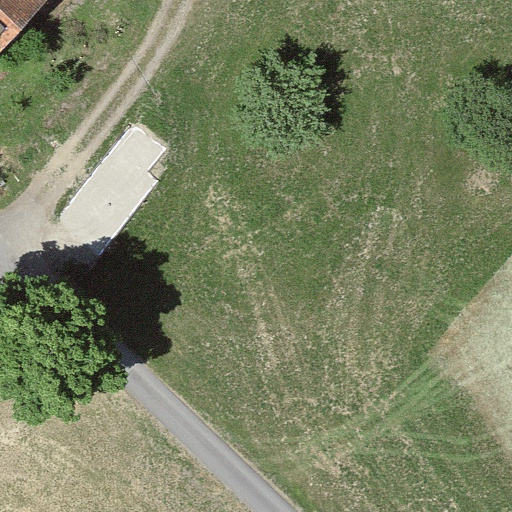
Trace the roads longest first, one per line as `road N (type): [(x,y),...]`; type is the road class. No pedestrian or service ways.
road 1 (residential): [(0,251),(277,511)]
road 2 (track): [(177,0),(162,38),(0,242)]
